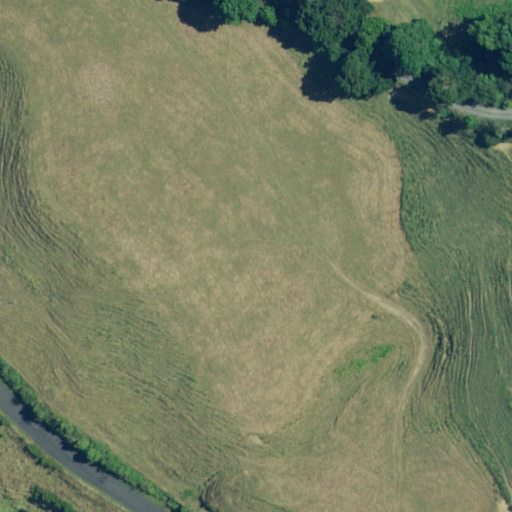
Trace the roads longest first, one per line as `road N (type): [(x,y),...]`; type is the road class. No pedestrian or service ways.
road 1 (track): [(273,0),(468,98),(511,109)]
road 2 (unclassified): [(151,511),(0,397)]
